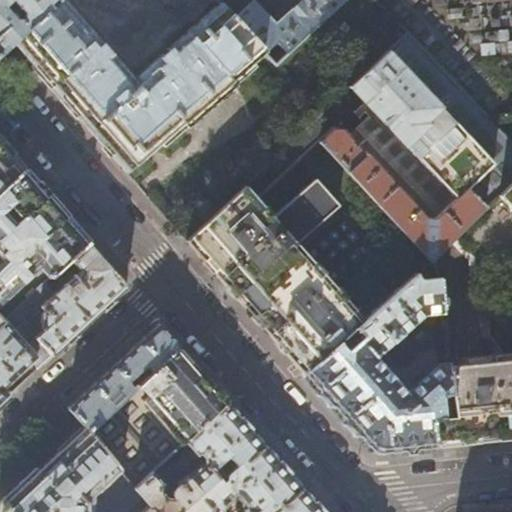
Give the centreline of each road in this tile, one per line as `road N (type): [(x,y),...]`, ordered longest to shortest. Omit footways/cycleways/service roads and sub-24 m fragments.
road 1 (residential): [(166,280),(358,492)]
road 2 (unknown): [(175,240),(378,60)]
road 3 (residential): [(0,85),(166,280)]
road 4 (residential): [(166,280),(0,438)]
road 5 (residential): [(358,492),(511,474)]
